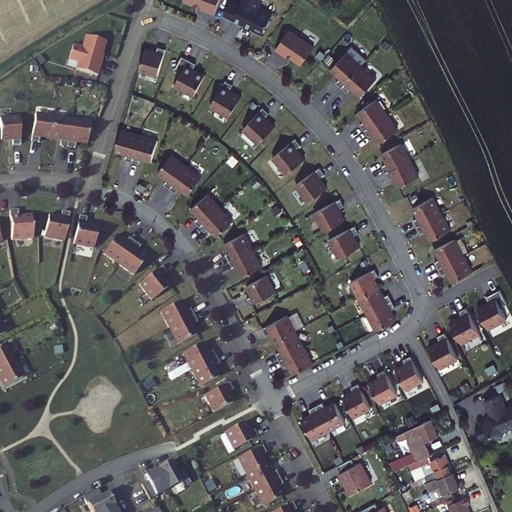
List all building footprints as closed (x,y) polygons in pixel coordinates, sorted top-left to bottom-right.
[(220,0),(191,0),(202,6),(202,7),(214,13),(220,0)] [(240,5),(231,0),(223,16),(230,19),(237,6),(239,7),(240,5)] [(261,1),(260,0),(242,0),(240,5),(239,7),(237,6),(230,19),(244,26),(245,25),(252,28),(251,31),(261,37),(272,16),(257,8),(261,1)] [(314,47),(290,30),(276,50),(286,56),(288,56),(288,55),(302,65),(314,47)] [(104,42),(84,34),(79,46),(70,43),(65,57),(74,60),(71,67),(93,75),(99,59),(97,59),(104,42)] [(157,52),(146,49),(139,70),(158,76),(166,49),(158,47),(157,52)] [(337,82),(342,87),(362,65),(347,52),(331,69),(341,78),(337,82)] [(196,64),(182,57),(175,71),(182,74),(176,86),(195,96),(205,75),(193,69),(196,64)] [(377,79),(362,65),(342,87),(348,92),(352,87),(361,96),(377,79)] [(226,81),(209,104),(227,117),(240,99),(229,91),(233,86),(226,81)] [(361,124),(365,130),(388,114),(377,99),(358,112),(365,121),(361,124)] [(243,130),(260,145),(274,127),(264,119),(268,114),(261,108),(243,130)] [(53,117),(35,114),(31,142),(39,143),(39,137),(50,139),(53,117)] [(399,130),(388,114),(365,130),(369,136),(373,134),(380,143),(399,130)] [(71,120),(53,117),(50,139),(61,141),(60,146),(67,147),(71,120)] [(19,118),(0,118),(0,134),(0,141),(12,140),(12,146),(20,145),(19,118)] [(90,123),(71,120),(67,147),(75,148),(75,143),(87,144),(90,123)] [(140,135),(122,130),(116,151),(127,154),(125,159),(132,161),(140,135)] [(158,140),(140,135),(132,161),(139,163),(141,158),(152,161),(158,140)] [(272,156),(286,173),(304,159),(295,149),(300,145),(295,138),(272,156)] [(382,166),(386,173),(410,160),(402,143),(382,154),(387,163),(382,166)] [(186,166),(171,155),(158,173),(167,180),(164,184),(170,189),(186,166)] [(419,176),(410,160),(386,173),(389,179),(394,177),(399,187),(419,176)] [(201,177),(186,166),(170,189),(176,193),(179,188),(189,195),(201,177)] [(294,186),(307,203),(326,189),(319,178),(323,175),(319,168),(294,186)] [(150,188),(142,184),(139,189),(147,193),(150,188)] [(220,208),(208,194),(191,209),(199,217),(195,221),(200,226),(220,208)] [(413,220),(417,226),(442,213),(433,197),(414,207),(419,217),(413,220)] [(324,231),(345,220),(339,209),(344,206),(341,199),(314,213),(324,231)] [(233,221),(220,208),(200,226),(205,232),(209,228),(217,236),(233,221)] [(13,239),(33,238),(32,216),(19,216),(19,211),(11,212),(13,239)] [(49,215),(44,236),(64,240),(69,213),(62,212),(61,217),(49,215)] [(451,230),(442,213),(417,226),(421,233),(426,230),(431,240),(451,230)] [(73,243),(94,247),(98,226),(86,223),(87,218),(79,216),(73,243)] [(338,258),(360,247),(354,236),(359,233),(355,226),(329,240),(338,258)] [(244,234),(224,244),(230,254),(225,257),(228,263),(253,250),(244,234)] [(103,254),(118,265),(134,242),(128,238),(125,242),(116,236),(103,254)] [(455,238),(436,249),(441,259),(436,261),(439,268),(464,255),(455,238)] [(134,242),(118,265),(133,275),(146,257),(137,251),(140,247),(134,242)] [(261,267),(253,250),(228,263),(232,270),(237,267),(242,277),(261,267)] [(473,271),(464,255),(439,268),(443,274),(448,272),(453,281),(473,271)] [(139,284),(152,300),(169,287),(161,277),(165,273),(161,267),(139,284)] [(352,282),(360,298),(379,287),(375,279),(380,276),(376,269),(352,282)] [(267,275),(246,286),(252,296),(247,298),(251,305),(276,292),(267,275)] [(360,298),(369,313),(393,300),(389,293),(384,296),(379,287),(360,298)] [(488,326),(506,316),(500,304),(507,301),(500,288),(486,296),(489,301),(478,307),(488,326)] [(377,330),(397,319),(392,310),(397,308),(393,300),(369,313),(377,330)] [(160,312),(169,329),(193,316),(190,309),(185,312),(180,302),(160,312)] [(480,333),(467,307),(460,311),(463,316),(451,322),(462,343),(480,333)] [(279,341),(298,331),(290,315),(265,328),(269,335),(274,332),(279,341)] [(193,316),(169,329),(177,345),(197,335),(192,325),(197,323),(193,316)] [(306,346),(298,331),(279,341),(284,350),(278,352),(282,359),(306,346)] [(459,358),(445,332),(438,336),(441,341),(430,347),(441,368),(459,358)] [(0,368),(15,360),(6,344),(0,347),(0,368)] [(182,354),(191,371),(215,358),(212,351),(207,354),(202,344),(182,354)] [(315,363),(306,346),(282,359),(286,367),(291,364),(296,373),(315,363)] [(406,364),(396,369),(407,389),(424,380),(411,356),(404,360),(406,364)] [(215,358),(191,371),(200,387),(219,377),(214,367),(219,364),(215,358)] [(0,380),(4,388),(24,377),(15,360),(0,368),(0,380)] [(398,394),(385,370),(378,373),(381,378),(370,383),(381,403),(398,394)] [(204,395),(213,413),(233,403),(227,392),(232,389),(228,382),(204,395)] [(359,383),(352,387),(354,391),(344,397),(355,417),(372,408),(359,383)] [(478,428),(482,437),(492,433),(503,438),(506,429),(511,426),(511,404),(508,407),(507,408),(505,407),(506,404),(501,392),(486,399),(492,413),(490,420),(489,419),(486,427),(484,426),(478,428)] [(323,402),(317,406),(330,430),(346,422),(336,402),(326,407),(323,402)] [(330,430),(317,406),(310,410),(313,415),(303,419),(313,439),(330,430)] [(431,453),(427,444),(440,438),(431,419),(430,416),(402,431),(404,434),(411,450),(391,460),(395,470),(415,461),(427,455),(431,453)] [(243,423),(223,433),(233,451),(257,438),(253,431),(249,434),(243,423)] [(266,454),(262,448),(238,460),(246,476),(265,466),(260,457),(266,454)] [(454,469),(447,452),(430,460),(427,455),(415,461),(425,482),(436,477),(454,469)] [(352,459),(337,467),(341,473),(339,474),(351,495),(371,483),(360,462),(355,465),(352,459)] [(171,460),(157,467),(169,488),(181,481),(184,487),(191,483),(183,467),(176,471),(171,460)] [(265,466),(246,476),(254,492),(279,479),(275,472),(270,475),(265,466)] [(169,488),(157,467),(144,474),(148,481),(141,484),(149,499),(169,488)] [(468,484),(464,476),(459,479),(454,469),(436,477),(444,495),(468,484)] [(279,479),(254,492),(263,509),(282,499),(277,489),(283,486),(279,479)] [(91,511),(104,511),(115,506),(108,493),(102,496),(98,490),(84,498),(91,511)] [(473,511),(471,506),(475,504),(471,495),(448,505),(450,510),(446,511),(473,511)] [(418,511),(422,510),(418,502),(409,506),(411,511),(418,511)] [(386,511),(384,507),(380,510),(376,503),(361,511),(386,511)]
